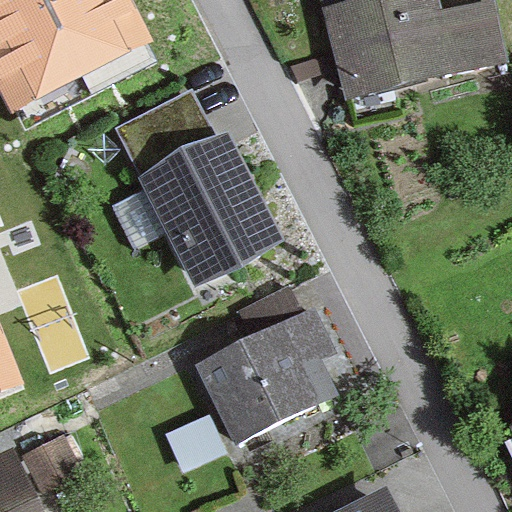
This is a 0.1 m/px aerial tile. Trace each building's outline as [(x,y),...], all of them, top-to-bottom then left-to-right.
[(121,0),(0,0),(0,75),(15,106),(144,44),(121,0)] [(441,81),(482,71),(470,19),(433,29),(425,0),(412,0),(390,6),(388,0),(321,0),(346,96),(439,73),(441,81)] [(139,124),(120,134),(138,168),(156,159),(139,124)] [(267,245),(219,150),(147,187),(195,282),(267,245)] [(235,447),(313,409),(296,373),(328,357),(308,316),(197,370),(235,447)] [(0,380),(12,376),(0,345),(0,380)] [(511,435),(502,440),(511,462),(511,435)] [(37,486),(68,470),(54,441),(22,457),(37,486)] [(26,511),(4,465),(0,466),(0,511),(26,511)] [(397,511),(391,499),(364,511),(397,511)]
